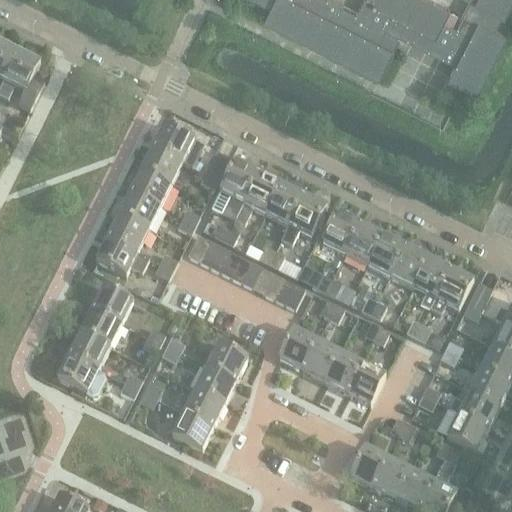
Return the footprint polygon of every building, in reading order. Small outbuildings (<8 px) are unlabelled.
[(379,80),(394,51),(401,37),(457,66),(450,79),(464,87),(477,93),(507,36),(495,30),(502,16),(503,17),(511,0),(466,0),(469,2),(456,28),(452,26),(458,15),(449,11),(450,10),(430,0),(363,0),(356,15),(327,0),(254,0),(271,8),(264,21),(379,80)] [(0,47),(0,84),(3,86),(17,57),(0,47)] [(17,57),(3,86),(0,92),(0,99),(8,104),(15,92),(24,96),(18,109),(30,115),(45,86),(35,81),(41,68),(17,57)] [(164,129),(152,152),(183,167),(193,172),(205,150),(164,129)] [(152,152),(141,174),(172,190),(183,167),(152,152)] [(236,166),(221,196),(213,212),(235,223),(258,177),(236,166)] [(206,179),(219,185),(223,176),(210,170),(206,179)] [(141,174),(130,197),(161,213),(172,190),(141,174)] [(258,177),(235,223),(236,224),(244,208),(265,218),(280,188),(258,177)] [(202,188),(214,194),(219,185),(206,179),(202,188)] [(280,188),(265,218),(288,230),(303,199),(280,188)] [(130,197),(119,219),(150,234),(161,213),(130,197)] [(303,199),(288,230),(280,245),(292,250),(299,236),(312,242),(327,211),(303,199)] [(188,214),(183,224),(196,230),(201,221),(188,214)] [(322,247),(344,258),(360,228),(337,217),(322,247)] [(119,219),(107,242),(138,258),(150,234),(119,219)] [(179,233),(192,239),(196,230),(183,224),(179,233)] [(222,228),(215,242),(223,246),(230,233),(222,228)] [(360,228),(344,258),(367,270),(382,239),(360,228)] [(230,233),(223,246),(233,251),(240,238),(230,233)] [(382,239),(367,270),(390,281),(405,251),(382,239)] [(188,261),(198,266),(208,246),(198,241),(188,261)] [(127,280),(131,272),(142,277),(149,264),(138,258),(107,242),(96,265),(127,280)] [(208,246),(198,266),(209,272),(219,252),(208,246)] [(267,251),(260,265),(268,269),(275,255),(267,251)] [(405,251),(390,281),(412,292),(427,262),(405,251)] [(219,252),(209,272),(219,277),(229,257),(219,252)] [(275,255),(268,269),(278,274),(285,260),(275,255)] [(229,257),(219,277),(230,282),(240,262),(229,257)] [(166,259),(161,269),(174,275),(178,266),(166,259)] [(240,262),(230,282),(241,288),(251,268),(240,262)] [(427,262),(412,292),(426,299),(421,309),(430,313),(450,273),(427,262)] [(251,268),(241,288),(252,294),(262,273),(251,268)] [(156,278),(169,285),(174,275),(161,269),(156,278)] [(262,273),(252,294),(263,299),(273,279),(262,273)] [(450,273),(430,313),(441,319),(446,310),(457,315),(472,285),(450,273)] [(273,279),(263,299),(273,304),(284,284),(273,279)] [(324,280),(317,294),(325,298),(331,284),(324,280)] [(284,284),(273,304),(284,310),(294,290),(284,284)] [(331,284),(325,298),(334,302),(341,289),(331,284)] [(471,302),(467,311),(480,317),(485,309),(492,294),(479,287),(471,302)] [(294,290),(284,310),(295,315),(305,295),(294,290)] [(103,291),(91,314),(122,330),(134,307),(103,291)] [(368,303),(361,316),(370,320),(376,307),(368,303)] [(319,319),(328,323),(335,310),(326,306),(319,319)] [(376,307),(370,320),(379,325),(385,312),(376,307)] [(496,325),(502,328),(511,333),(511,309),(509,316),(501,313),(496,325)] [(335,310),(328,323),(337,327),(343,314),(335,310)] [(467,311),(462,320),(476,326),(480,317),(467,311)] [(91,314),(80,337),(111,352),(122,330),(91,314)] [(413,325),(406,339),(415,343),(422,329),(413,325)] [(364,341),(373,346),(380,333),(371,328),(364,341)] [(511,333),(502,328),(491,351),(511,361),(511,333)] [(422,329),(415,343),(424,348),(431,334),(422,329)] [(380,333),(373,346),(382,350),(388,337),(380,333)] [(152,334),(147,342),(161,349),(165,340),(152,334)] [(294,334),(279,364),(301,376),(317,345),(294,334)] [(80,337),(69,359),(105,378),(105,377),(100,375),(111,352),(80,337)] [(143,352),(156,359),(161,349),(147,342),(143,352)] [(171,343),(167,352),(180,359),(184,350),(171,343)] [(317,345),(301,376),(324,387),(339,357),(317,345)] [(448,347),(444,356),(457,363),(462,354),(448,347)] [(217,349),(206,372),(236,387),(248,364),(217,349)] [(511,361),(491,351),(480,374),(510,389),(511,384),(511,361)] [(167,352),(162,361),(175,368),(180,359),(167,352)] [(444,356),(440,365),(453,371),(457,363),(444,356)] [(339,357),(324,387),(346,398),(362,368),(339,357)] [(57,382),(88,398),(94,401),(100,399),(107,384),(105,378),(69,359),(57,382)] [(362,368),(346,398),(369,410),(385,380),(362,368)] [(206,372),(194,395),(225,410),(236,387),(206,372)] [(480,374),(468,396),(499,411),(510,389),(480,374)] [(129,379),(125,388),(138,394),(143,385),(129,379)] [(120,397),(133,403),(138,394),(125,388),(120,397)] [(148,389),(144,397),(157,404),(162,395),(148,389)] [(426,392),(421,401),(435,408),(439,398),(426,392)] [(194,395),(183,417),(213,433),(225,410),(194,395)] [(450,414),(458,417),(457,419),(487,434),(499,411),(468,396),(463,408),(455,404),(450,414)] [(144,397),(139,406),(153,413),(157,404),(144,397)] [(421,401),(417,410),(430,416),(435,408),(421,401)] [(202,455),(213,433),(183,417),(171,440),(202,455)] [(457,419),(445,441),(476,457),(487,434),(457,419)] [(389,437),(398,441),(405,428),(395,424),(389,437)] [(405,428),(398,441),(407,446),(414,433),(405,428)] [(434,460),(443,465),(450,451),(441,446),(434,460)] [(364,451),(349,482),(372,494),(387,463),(364,451)] [(450,451),(443,465),(439,474),(449,478),(453,469),(459,456),(450,451)] [(387,463),(372,494),(394,505),(410,474),(387,463)] [(410,474),(394,505),(408,511),(419,511),(433,486),(410,474)] [(433,486),(419,511),(448,511),(456,497),(433,486)] [(82,511),(58,500),(52,511),(82,511)]
